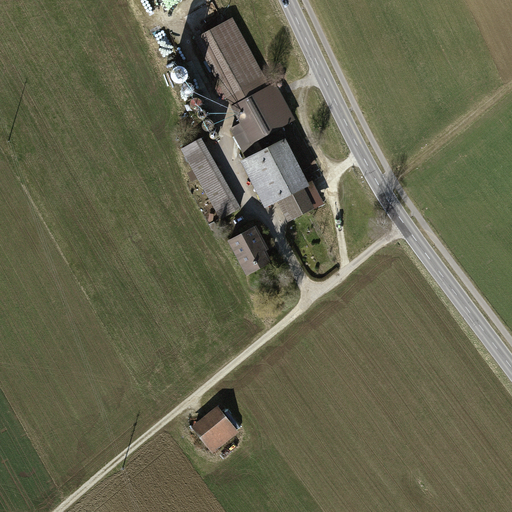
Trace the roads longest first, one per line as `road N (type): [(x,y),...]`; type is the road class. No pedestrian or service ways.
road 1 (primary): [(511,367),(380,185),(289,0)]
road 2 (track): [(322,291),(60,511)]
